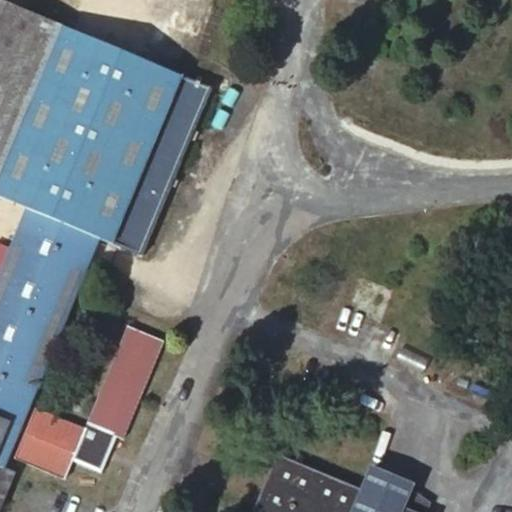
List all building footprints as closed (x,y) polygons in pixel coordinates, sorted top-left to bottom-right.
[(0,272),(0,466),(4,468),(13,447),(21,426),(99,239),(140,256),(142,256),(212,89),(0,1),(0,197),(26,209),(0,272)] [(124,439),(164,341),(126,326),(86,424),(114,435),(124,439)] [(85,428),(35,408),(27,429),(18,449),(15,458),(64,478),(72,457),(85,428)] [(114,435),(86,424),(85,428),(72,457),(100,469),(114,435)] [(18,449),(27,429),(21,426),(13,447),(18,449)] [(255,511),(410,511),(404,509),(414,485),(372,467),(362,492),(278,457),(255,511)] [(4,468),(0,466),(0,511),(17,473),(4,468)]
